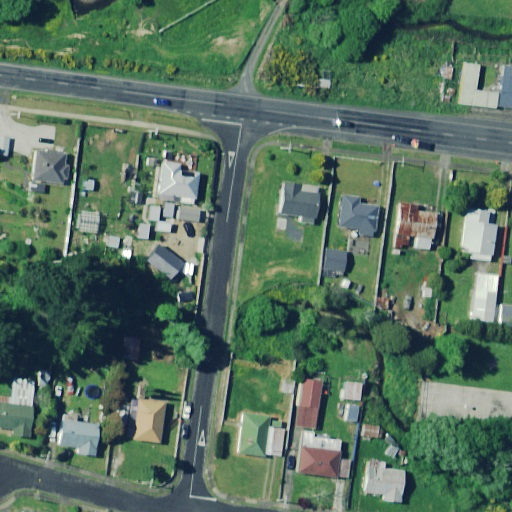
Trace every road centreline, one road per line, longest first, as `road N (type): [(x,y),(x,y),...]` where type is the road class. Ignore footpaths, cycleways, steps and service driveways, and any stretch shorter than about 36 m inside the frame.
road 1 (residential): [(188,509),(242,105)]
road 2 (primary): [(511,141),(242,105)]
road 3 (primary): [(242,105),(0,74)]
road 4 (residential): [(188,509),(0,473)]
